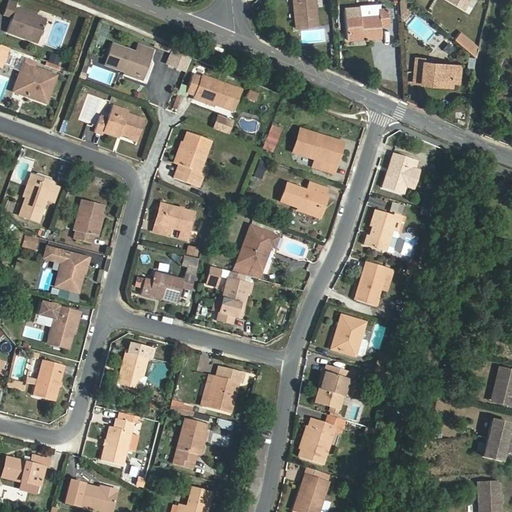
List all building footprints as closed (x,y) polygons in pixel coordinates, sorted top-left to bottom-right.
[(20,3),(12,0),(11,0),(6,16),(15,19),(10,32),(40,43),(47,23),(18,11),(20,3)] [(315,0),(293,0),(296,29),(318,27),(315,0)] [(407,0),(401,0),(400,1),(401,15),(408,7),(411,3),(407,0)] [(469,0),(448,0),(464,9),(469,0)] [(380,4),(359,6),(359,7),(360,17),(380,15),(379,9),(381,9),(380,4)] [(345,8),(348,41),(367,39),(366,34),(381,33),(380,27),(389,26),(388,8),(381,9),(379,9),(380,15),(360,17),(359,7),(345,8)] [(401,15),(405,18),(412,11),(408,7),(401,15)] [(461,31),(454,38),(476,57),(478,45),(461,31)] [(454,48),(448,43),(443,49),(449,54),(454,48)] [(9,48),(0,44),(0,65),(3,67),(9,48)] [(107,64),(128,72),(141,77),(149,59),(153,60),(156,52),(141,46),(138,53),(116,45),(107,64)] [(192,59),(173,51),(168,65),(186,73),(192,59)] [(49,54),(47,62),(56,64),(58,56),(49,54)] [(141,77),(128,72),(127,76),(143,82),(153,60),(149,59),(141,77)] [(433,81),(452,83),(453,67),(424,64),(424,60),(416,59),(414,80),(421,81),(420,85),(432,86),(433,81)] [(25,67),(17,89),(30,94),(29,99),(47,106),(57,79),(25,67)] [(461,67),(453,67),(452,83),(459,83),(461,67)] [(194,98),(215,105),(233,113),(241,92),(202,77),(201,81),(194,77),(188,93),(195,96),(194,98)] [(30,94),(17,89),(15,94),(29,99),(30,94)] [(257,94),(250,92),(247,99),(254,101),(257,94)] [(213,110),(215,105),(194,98),(192,103),(213,110)] [(99,114),(106,116),(109,103),(103,102),(99,114)] [(115,108),(111,116),(117,118),(120,110),(115,108)] [(117,118),(111,116),(109,121),(101,119),(96,133),(104,136),(106,133),(121,139),(122,137),(139,143),(146,123),(130,117),(131,114),(120,110),(117,118)] [(232,122),(218,117),(213,128),(227,134),(232,122)] [(262,149),(273,153),(280,128),(269,125),(262,149)] [(332,176),(335,167),(330,165),(336,148),(319,142),(321,136),(302,129),(293,152),(317,161),(315,169),(332,176)] [(186,134),(183,144),(176,165),(178,166),(174,179),(195,186),(212,143),(186,134)] [(330,165),(335,167),(344,144),(321,136),(319,142),(336,148),(330,165)] [(176,165),(183,144),(179,143),(172,164),(176,165)] [(414,168),(388,160),(379,194),(399,200),(402,192),(407,174),(411,175),(414,168)] [(256,165),(253,177),(260,179),(264,167),(256,165)] [(410,194),(416,176),(411,175),(407,174),(402,192),(410,194)] [(22,196),(26,198),(32,184),(49,189),(50,187),(51,184),(29,175),(22,196)] [(499,195),(505,186),(498,181),(492,190),(499,195)] [(32,184),(26,198),(19,219),(36,225),(45,203),(53,205),(58,190),(50,187),(49,189),(32,184)] [(319,199),(321,199),(324,191),(306,184),(303,192),(284,185),(278,202),(294,208),(312,215),(319,199)] [(325,202),(321,199),(319,199),(312,215),(294,208),(293,212),(318,220),(325,202)] [(91,239),(93,240),(100,217),(102,208),(79,202),(71,233),(73,234),(72,241),(90,245),(91,239)] [(171,210),(165,208),(160,226),(166,228),(171,210)] [(199,217),(171,210),(166,228),(160,226),(158,235),(175,240),(177,232),(186,234),(194,236),(199,217)] [(366,242),(364,241),(361,251),(382,257),(388,237),(393,239),(399,221),(389,218),(388,221),(371,216),(366,232),(369,233),(366,242)] [(100,217),(93,240),(97,241),(104,218),(100,217)] [(255,283),(261,266),(257,264),(264,249),(267,250),(271,252),(275,240),(247,229),(229,276),(245,280),(255,283)] [(194,236),(186,234),(184,242),(192,244),(194,236)] [(33,251),(36,239),(22,236),(19,248),(33,251)] [(382,257),(389,259),(394,241),(393,239),(388,237),(382,257)] [(7,259),(15,262),(19,248),(12,246),(10,255),(8,254),(7,259)] [(186,246),(185,255),(197,256),(198,247),(186,246)] [(83,276),(86,260),(64,254),(46,249),(43,260),(61,265),(54,288),(78,294),(80,285),(75,284),(77,275),(83,276)] [(257,264),(261,266),(267,250),(264,249),(257,264)] [(405,275),(415,276),(416,262),(406,261),(405,275)] [(384,274),(363,267),(351,305),(372,312),(377,295),(382,280),(384,274)] [(212,291),(215,280),(223,282),(243,287),(245,280),(229,276),(205,270),(200,288),(212,291)] [(80,285),(83,276),(77,275),(75,284),(80,285)] [(136,301),(145,303),(147,297),(158,300),(158,303),(176,308),(181,286),(154,278),(151,287),(141,285),(136,301)] [(386,282),(382,280),(377,295),(381,297),(386,282)] [(235,307),(238,308),(243,287),(223,282),(218,303),(215,315),(213,323),(227,327),(229,319),(232,320),(235,307)] [(5,301),(13,303),(16,289),(9,287),(5,301)] [(235,307),(232,320),(237,321),(244,295),(248,296),(250,289),(243,287),(238,308),(235,307)] [(147,297),(145,303),(157,306),(158,303),(158,300),(147,297)] [(215,315),(218,303),(210,301),(207,313),(215,315)] [(77,313),(40,303),(37,315),(53,319),(46,344),(67,349),(77,313)] [(389,320),(398,324),(402,315),(392,311),(389,320)] [(342,321),(338,334),(342,335),(334,356),(354,363),(365,329),(342,321)] [(376,324),(369,347),(380,350),(387,327),(376,324)] [(342,335),(338,334),(331,355),(334,356),(342,335)] [(153,353),(131,347),(129,354),(126,353),(121,369),(123,371),(122,374),(119,376),(117,384),(135,389),(138,380),(141,379),(147,360),(150,361),(153,353)] [(381,373),(387,356),(379,353),(373,370),(381,373)] [(56,405),(66,368),(43,362),(33,399),(56,405)] [(511,367),(502,364),(497,384),(502,385),(500,394),(502,400),(511,402),(511,367)] [(240,386),(243,377),(218,370),(216,380),(212,379),(204,410),(229,417),(237,385),(240,386)] [(347,380),(324,373),(314,408),(337,414),(347,380)] [(138,380),(135,389),(143,391),(146,381),(141,379),(138,380)] [(212,379),(208,379),(200,409),(204,410),(212,379)] [(493,398),(502,400),(500,394),(502,385),(497,384),(493,398)] [(171,401),(170,409),(190,411),(191,403),(171,401)] [(511,431),(511,432),(511,425),(511,421),(494,416),(489,436),(485,454),(503,459),(504,454),(505,448),(509,448),(511,449),(511,431)] [(141,423),(120,417),(118,425),(135,429),(136,427),(140,428),(141,423)] [(216,427),(229,431),(231,423),(218,419),(216,427)] [(309,433),(301,454),(298,464),(319,472),(333,436),(341,439),(345,425),(329,420),(326,431),(311,426),(309,433)] [(196,458),(204,427),(183,422),(175,452),(177,453),(175,462),(192,466),(194,457),(196,458)] [(116,433),(111,432),(103,464),(125,470),(129,452),(133,439),(135,429),(118,425),(116,433)] [(298,453),(301,454),(309,433),(306,431),(298,453)] [(137,454),(141,440),(133,439),(129,452),(137,454)] [(49,462),(32,458),(28,466),(6,460),(1,477),(37,487),(42,472),(46,473),(49,462)] [(179,463),(178,469),(190,472),(192,466),(179,463)] [(301,471),(293,497),(296,498),(292,511),(314,511),(325,479),(301,471)] [(497,511),(497,480),(478,480),(478,511),(497,511)] [(104,493),(98,492),(70,485),(65,504),(95,511),(112,511),(117,492),(105,489),(104,493)] [(175,511),(202,511),(207,495),(188,489),(183,509),(177,508),(175,511)] [(292,511),(296,498),(293,497),(288,511),(292,511)] [(327,511),(330,502),(321,501),(318,511),(327,511)]
